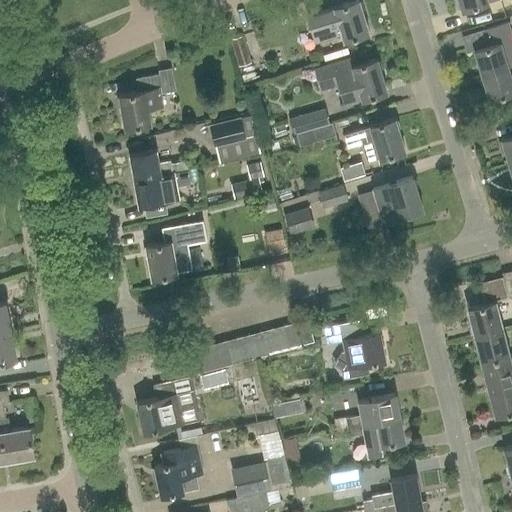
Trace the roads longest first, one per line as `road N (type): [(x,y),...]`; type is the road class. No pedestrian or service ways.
road 1 (residential): [(61,333),(413,261)]
road 2 (residential): [(475,511),(413,261)]
road 3 (residential): [(488,240),(410,0)]
road 4 (residential): [(61,333),(6,88)]
road 5 (residential): [(86,488),(61,333)]
road 6 (tertiary): [(6,88),(149,24)]
